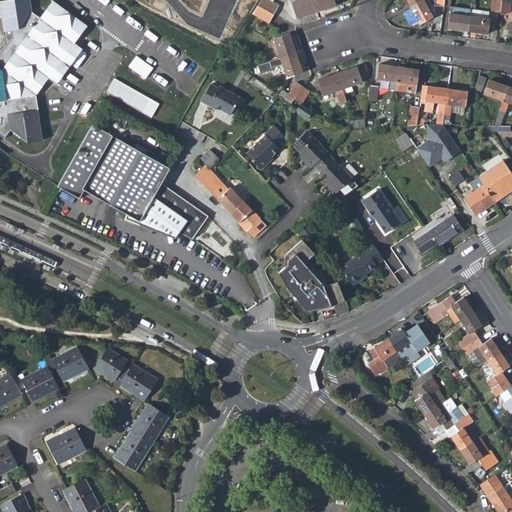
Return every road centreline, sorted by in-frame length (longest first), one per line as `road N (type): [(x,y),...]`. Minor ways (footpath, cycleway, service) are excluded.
road 1 (tertiary): [(254,343),(0,210)]
road 2 (tertiary): [(0,258),(111,305),(233,374)]
road 3 (tertiary): [(451,511),(304,382)]
road 4 (unknown): [(224,511),(235,461),(270,443),(316,481),(330,511)]
road 5 (tertiary): [(280,410),(401,511)]
road 6 (residential): [(361,27),(369,37),(511,59)]
road 7 (residential): [(464,259),(355,329)]
road 8 (residential): [(243,401),(197,461),(186,511)]
